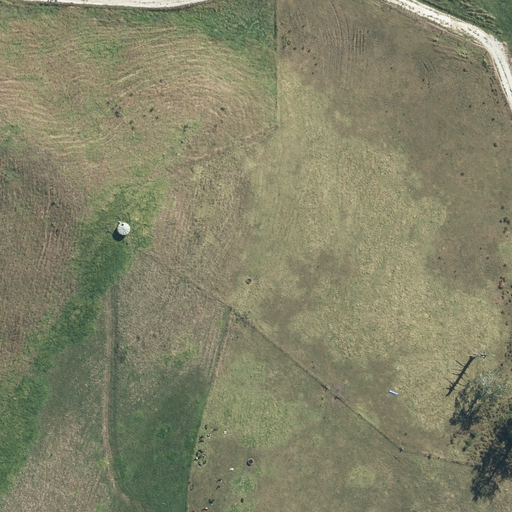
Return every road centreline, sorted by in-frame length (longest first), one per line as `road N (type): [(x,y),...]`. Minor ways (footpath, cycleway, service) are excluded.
road 1 (track): [(200,0),(78,11),(0,2)]
road 2 (track): [(420,0),(487,35),(511,77)]
